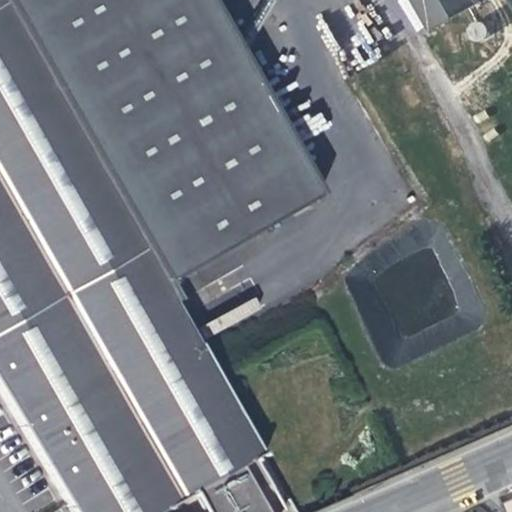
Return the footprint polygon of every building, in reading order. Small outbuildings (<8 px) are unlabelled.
[(0,0),(0,3),(160,285),(314,198),(200,0),(0,0)] [(411,0),(429,30),(453,16),(443,0),(411,0)] [(476,0),(443,0),(453,16),(477,2),(476,0)] [(264,491),(245,460),(256,454),(160,285),(0,3),(0,398),(61,501),(68,511),(255,511),(248,499),(264,491)] [(483,19),(477,18),(472,20),(468,25),(468,30),(469,36),(474,39),(479,40),(485,38),(488,34),(489,28),(487,23),(483,19)]
